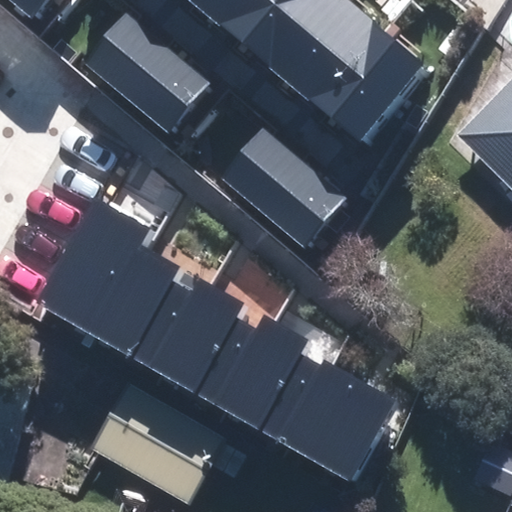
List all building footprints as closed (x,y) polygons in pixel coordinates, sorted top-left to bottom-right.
[(9,0),(30,17),(44,0),(9,0)] [(192,0),(233,34),(261,0),(192,0)] [(336,0),(261,0),(233,34),(279,70),(336,0)] [(385,32),(347,0),(336,0),(279,70),(322,106),(385,32)] [(466,0),(483,15),(497,0),(466,0)] [(169,134),(212,81),(145,27),(128,13),(85,65),(169,134)] [(424,62),(385,32),(322,106),(361,141),(424,62)] [(511,78),(458,135),(511,189),(511,78)] [(346,195),(263,127),(220,180),(304,247),(346,195)] [(211,242),(243,272),(270,244),(179,158),(135,205),(194,261),(211,242)] [(149,229),(96,198),(34,304),(98,337),(148,250),(140,245),(149,229)] [(179,267),(148,250),(98,337),(162,373),(211,283),(199,278),(191,292),(171,281),(179,267)] [(245,302),(211,283),(162,373),(224,410),(274,319),(263,315),(256,327),(237,317),(245,302)] [(311,338),(274,319),(224,410),(287,447),(333,366),(325,361),(322,365),(302,354),(311,338)] [(396,401),(333,366),(287,447),(350,482),(396,401)] [(0,372),(0,485),(12,488),(40,382),(0,372)] [(226,440),(127,385),(91,450),(189,505),(226,440)]
